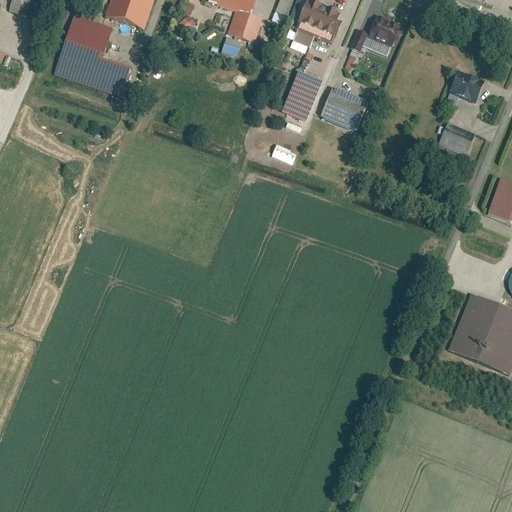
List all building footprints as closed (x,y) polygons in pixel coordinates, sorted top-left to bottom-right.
[(9,0),(9,9),(24,9),(24,0),(9,0)] [(110,0),(104,18),(144,31),(155,0),(110,0)] [(256,0),(200,0),(251,16),(256,0)] [(278,0),(272,24),(284,27),(292,0),(278,0)] [(340,14),(307,2),(292,41),(310,48),(314,39),(328,44),(340,14)] [(189,16),(192,9),(181,5),(179,12),(189,16)] [(262,23),(235,14),(228,35),(255,44),(262,23)] [(112,28),(73,16),(53,76),(121,98),(130,69),(102,60),(112,28)] [(189,31),(195,25),(187,17),(181,22),(189,31)] [(399,29),(376,20),(368,39),(392,48),(399,29)] [(366,35),(358,32),(350,50),(359,53),(366,35)] [(235,60),(240,44),(224,39),(219,55),(235,60)] [(485,82),(458,72),(449,95),(476,105),(485,82)] [(321,84),(297,74),(281,113),(305,123),(321,84)] [(368,105),(332,90),(320,118),(357,133),(368,105)] [(475,135),(448,124),(439,146),(466,156),(475,135)] [(270,160),(292,165),(295,153),(273,148),(270,160)] [(484,213),(511,222),(511,178),(498,174),(484,213)] [(451,357),(509,377),(511,369),(511,309),(472,296),(451,357)]
